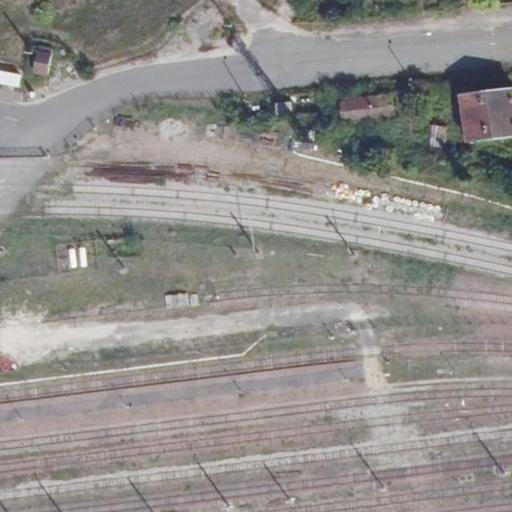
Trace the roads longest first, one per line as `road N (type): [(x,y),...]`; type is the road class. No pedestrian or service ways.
road 1 (residential): [(49,125),(146,84),(511,41)]
road 2 (track): [(49,125),(82,138),(317,172)]
